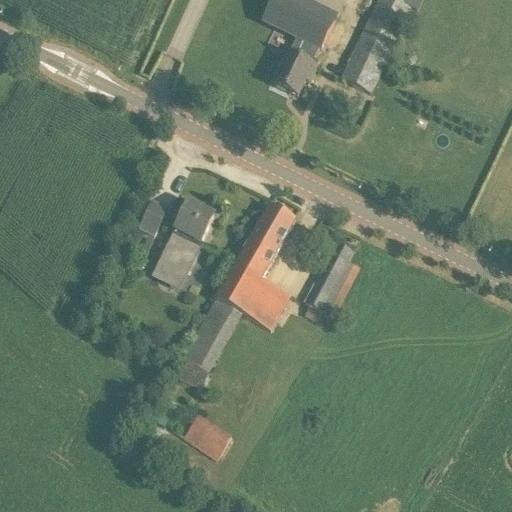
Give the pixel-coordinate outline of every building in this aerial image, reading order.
[(274,0),(263,23),(297,40),(289,57),(273,88),(298,100),(305,84),(309,86),(317,71),(319,67),(313,64),(319,51),(321,52),(336,21),(290,0),(274,0)] [(423,0),(380,0),(341,83),(370,97),(411,10),(417,13),(423,0)] [(413,56),(404,61),(409,68),(417,63),(413,56)] [(154,239),(167,212),(152,205),(139,233),(154,239)] [(187,207),(168,247),(151,282),(178,295),(213,219),(187,207)] [(270,210),(235,271),(216,304),(241,318),(271,335),(290,302),(261,285),(295,224),(270,210)] [(335,245),(302,307),(309,310),(304,320),(317,326),(322,317),(332,322),(359,272),(348,266),(353,255),(335,245)] [(241,318),(216,304),(182,364),(187,366),(178,381),(198,392),(241,318)] [(198,416),(182,441),(217,464),(233,439),(198,416)]
